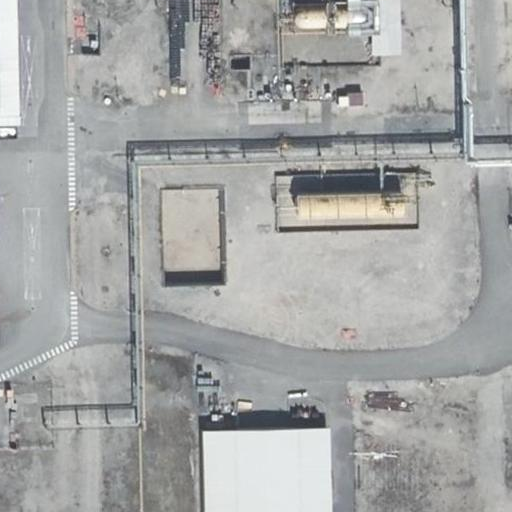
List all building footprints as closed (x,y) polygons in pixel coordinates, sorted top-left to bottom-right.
[(0,0),(0,117),(25,117),(22,0),(0,0)] [(288,4),(289,23),(316,22),(315,2),(288,4)] [(360,23),(359,2),(326,3),(326,24),(360,23)] [(363,32),(322,34),(323,60),(364,58),(363,32)] [(323,61),(322,35),(283,36),(284,62),(323,61)] [(272,49),(271,36),(217,37),(217,50),(272,49)] [(313,96),(323,96),(323,66),(313,66),(313,96)] [(358,89),(334,92),(336,103),(359,100),(358,89)] [(301,115),(301,104),(268,105),(269,117),(301,115)] [(326,188),(328,223),(397,220),(396,184),(326,188)] [(326,211),(325,187),(291,189),(292,213),(326,211)] [(36,428),(35,401),(11,402),(11,428),(36,428)] [(195,424),(196,511),(325,511),(324,422),(195,424)] [(488,474),(490,502),(500,502),(497,474),(488,474)]
